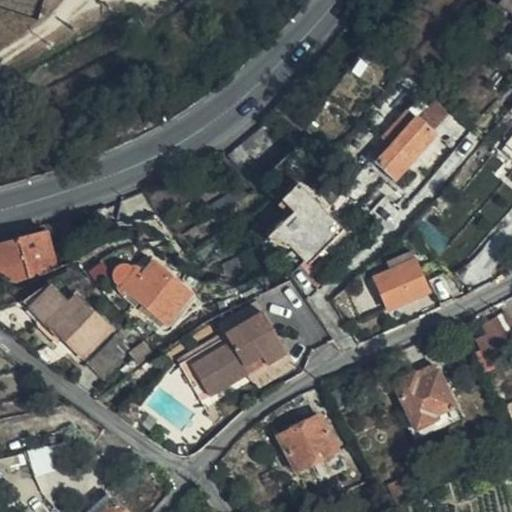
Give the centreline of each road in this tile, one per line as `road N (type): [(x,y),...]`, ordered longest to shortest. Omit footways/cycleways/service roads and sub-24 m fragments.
road 1 (residential): [(161,511),(243,422),(273,401),(511,283)]
road 2 (tertiary): [(347,0),(312,40),(176,144),(87,186),(0,211)]
